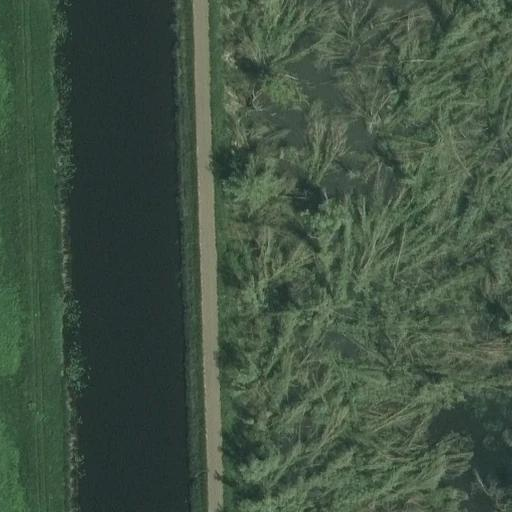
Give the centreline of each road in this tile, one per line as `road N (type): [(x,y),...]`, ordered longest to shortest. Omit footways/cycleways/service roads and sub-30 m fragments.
road 1 (track): [(202,0),(220,511)]
road 2 (track): [(33,511),(22,0)]
